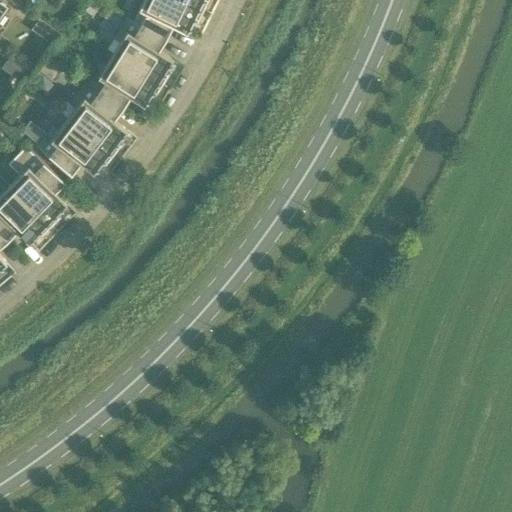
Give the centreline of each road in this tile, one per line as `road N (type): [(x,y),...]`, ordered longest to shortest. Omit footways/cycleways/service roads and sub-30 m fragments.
road 1 (secondary): [(0,478),(78,429),(218,296),(303,176),(389,0)]
road 2 (residential): [(0,290),(130,176),(212,51),(235,0)]
